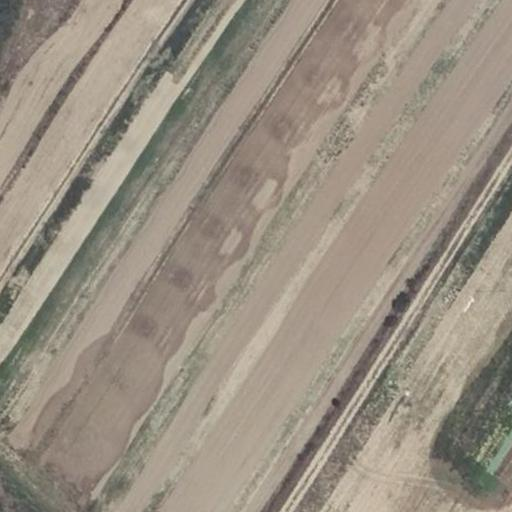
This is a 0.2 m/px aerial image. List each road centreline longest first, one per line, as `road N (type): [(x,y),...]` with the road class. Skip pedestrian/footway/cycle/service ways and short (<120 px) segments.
road 1 (track): [(511,154),(285,511)]
road 2 (track): [(200,0),(0,291)]
